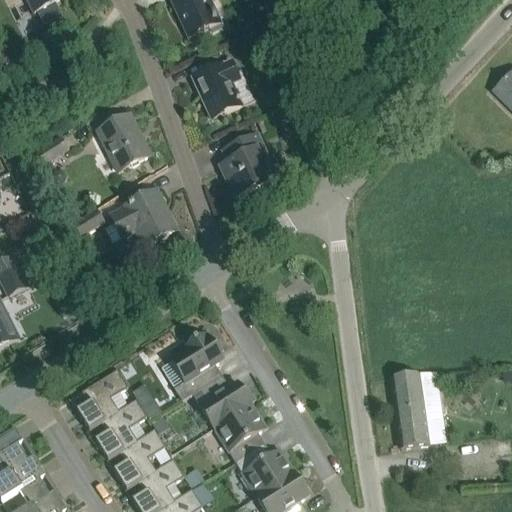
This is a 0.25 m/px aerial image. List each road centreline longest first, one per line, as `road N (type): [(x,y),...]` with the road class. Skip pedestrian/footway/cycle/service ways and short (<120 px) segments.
road 1 (unclassified): [(372,511),(327,200)]
road 2 (residential): [(227,256),(128,0)]
road 3 (unclassified): [(327,200),(511,2)]
road 4 (residential): [(338,511),(334,483),(210,281)]
road 5 (unclassified): [(26,389),(210,281)]
road 6 (unclassified): [(327,200),(303,0)]
road 7 (residential): [(26,389),(104,511)]
